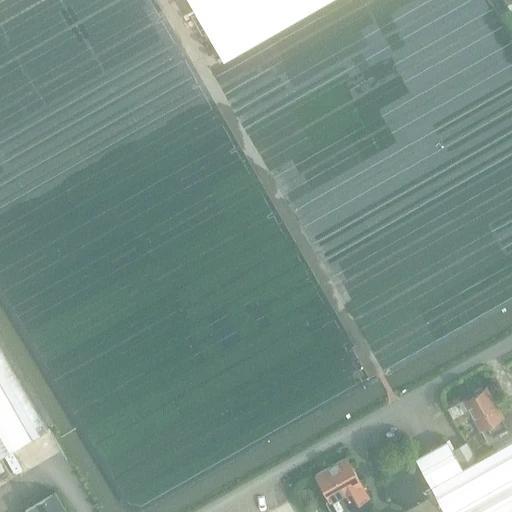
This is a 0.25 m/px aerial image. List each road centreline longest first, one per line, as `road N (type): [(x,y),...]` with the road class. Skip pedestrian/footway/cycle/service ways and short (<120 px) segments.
road 1 (unknown): [(389,414),(172,0)]
road 2 (unclassified): [(211,511),(511,347)]
